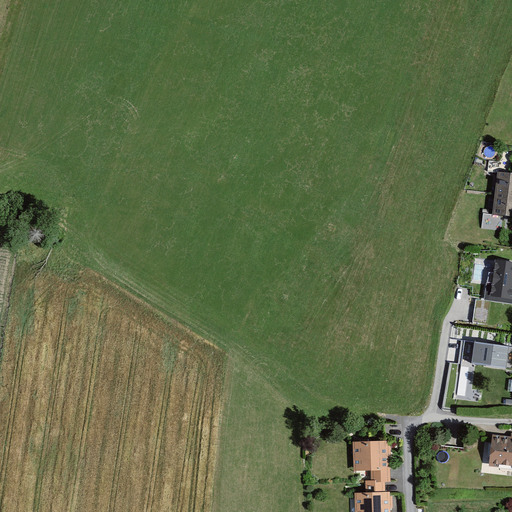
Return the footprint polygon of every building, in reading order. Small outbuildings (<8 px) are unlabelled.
[(511,174),(499,173),(494,214),(511,216),(511,174)] [(511,234),(504,233),(503,240),(511,241),(511,234)] [(511,261),(495,259),(493,273),(489,272),(485,300),(511,303),(511,261)] [(475,343),(472,364),(506,369),(509,348),(475,343)] [(511,438),(493,436),(490,466),(511,468),(511,438)] [(387,444),(355,444),(356,469),(373,469),(388,468),(387,444)] [(367,482),(368,494),(385,494),(384,481),(388,481),(388,468),(373,469),(373,482),(367,482)] [(368,494),(357,495),(357,511),(388,511),(389,494),(385,494),(368,494)]
